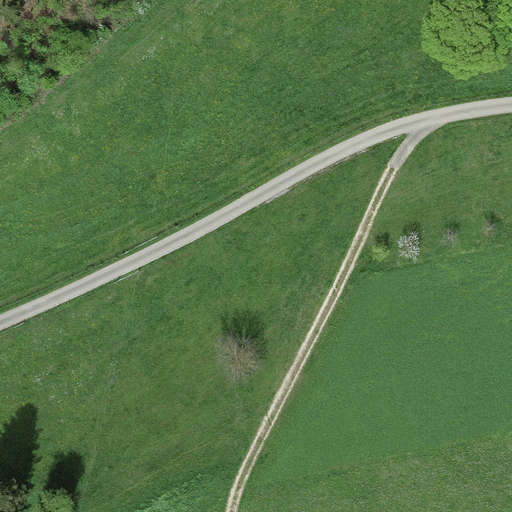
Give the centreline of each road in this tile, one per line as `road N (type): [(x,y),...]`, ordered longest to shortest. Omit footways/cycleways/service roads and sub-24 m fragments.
road 1 (track): [(0,320),(337,150),(424,119),(511,104)]
road 2 (track): [(424,119),(304,371),(255,453),(236,511)]
